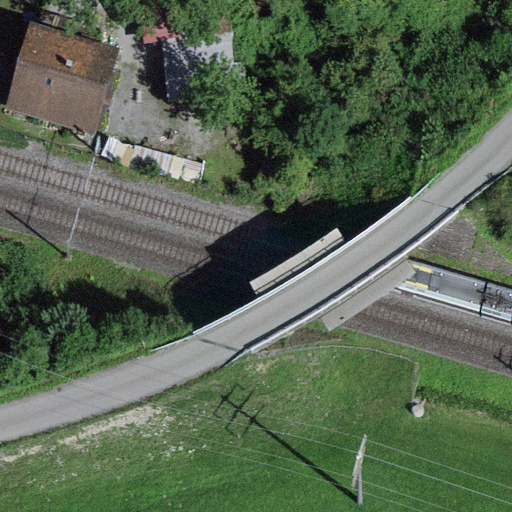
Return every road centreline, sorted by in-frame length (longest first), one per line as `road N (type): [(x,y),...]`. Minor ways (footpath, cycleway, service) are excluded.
road 1 (residential): [(511,151),(444,207),(226,345)]
road 2 (residential): [(0,425),(106,396),(226,345)]
